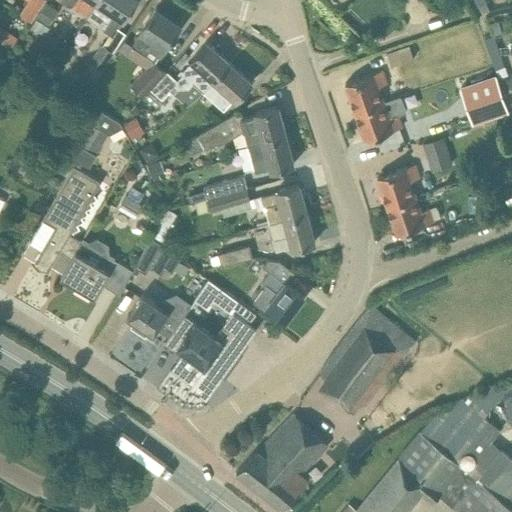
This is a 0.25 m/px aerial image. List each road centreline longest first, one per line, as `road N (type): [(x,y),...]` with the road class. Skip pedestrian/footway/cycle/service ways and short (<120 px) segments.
road 1 (residential): [(358,274),(359,237),(286,11)]
road 2 (residential): [(190,440),(307,354),(343,315),(358,274)]
road 3 (residential): [(0,309),(190,440)]
road 4 (primary): [(175,466),(0,350)]
road 5 (residential): [(358,274),(444,254),(511,225)]
road 6 (residential): [(0,463),(110,511)]
